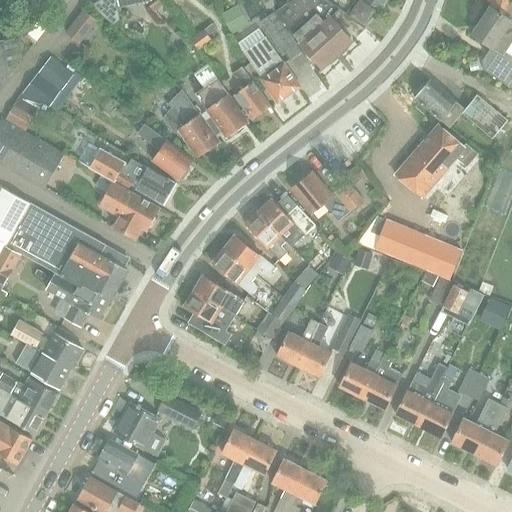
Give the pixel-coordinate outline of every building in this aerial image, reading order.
[(158,0),(144,5),(148,19),(162,14),(158,0)] [(273,0),(263,0),(265,9),(275,7),(273,0)] [(335,6),(334,5),(327,0),(290,0),(275,11),(300,44),(322,68),(365,29),(335,6)] [(492,0),(490,7),(507,13),(510,1),(506,0),(492,0)] [(364,24),(373,11),(360,2),(351,15),(364,24)] [(220,14),(232,34),(239,30),(249,24),(237,4),(220,14)] [(511,19),(510,21),(489,8),(471,35),(490,48),(481,62),(483,71),(511,90),(511,19)] [(79,44),(97,20),(82,9),(64,33),(79,44)] [(260,21),(282,52),(297,42),(274,11),(260,21)] [(50,19),(39,12),(31,22),(42,31),(50,19)] [(208,35),(217,29),(213,23),(191,39),(198,49),(211,39),(208,35)] [(251,46),(243,52),(278,101),(300,86),(266,36),(251,47),(251,46)] [(3,41),(0,41),(0,76),(9,75),(3,41)] [(68,95),(80,78),(50,56),(37,72),(57,87),(68,95)] [(242,66),(233,73),(243,88),(234,94),(252,119),(256,117),(258,117),(263,114),(263,111),(270,106),(242,66)] [(207,85),(195,93),(206,109),(226,137),(228,135),(232,136),(238,131),(239,128),(248,122),(230,97),(230,96),(217,77),(207,84),(207,85)] [(492,140),(508,122),(477,95),(465,110),(431,81),(415,99),(450,129),(462,114),(492,140)] [(175,104),(163,117),(174,132),(178,129),(180,132),(197,157),(207,151),(210,151),(216,147),(217,144),(219,142),(200,113),(199,114),(182,89),(172,100),(175,104)] [(14,103),(34,114),(41,103),(20,91),(14,103)] [(0,160),(2,162),(22,130),(1,118),(0,120),(0,160)] [(193,160),(156,132),(144,123),(137,133),(159,149),(152,160),(179,180),(180,177),(182,179),(189,169),(187,168),(193,160)] [(467,167),(479,154),(467,144),(464,146),(439,124),(396,175),(423,198),(457,158),(467,167)] [(16,170),(36,137),(36,136),(35,137),(22,130),(2,162),(16,170)] [(30,178),(50,145),(36,137),(16,170),(30,178)] [(30,178),(45,187),(64,153),(50,145),(30,178)] [(114,181),(115,180),(128,188),(131,184),(137,187),(136,188),(164,204),(176,184),(131,158),(128,164),(100,149),(92,163),(84,158),(80,163),(89,169),(90,167),(114,181)] [(359,163),(348,172),(355,182),(367,173),(359,163)] [(348,179),(330,194),(311,171),(304,178),(302,176),(291,185),(293,187),(291,188),(312,213),(324,204),(338,221),(364,199),(348,179)] [(106,193),(99,206),(118,216),(112,226),(135,239),(141,227),(147,230),(149,227),(151,226),(155,220),(154,218),(160,207),(132,192),(113,182),(106,193)] [(82,282),(111,299),(127,270),(123,268),(129,258),(31,203),(30,203),(0,186),(0,240),(5,243),(7,244),(7,245),(56,272),(80,286),(82,282)] [(291,246),(304,234),(271,199),(258,212),(286,241),(291,246)] [(300,204),(291,212),(297,220),(307,212),(300,204)] [(281,246),(286,241),(258,212),(245,224),(279,259),(287,252),(281,246)] [(387,219),(375,249),(449,279),(461,249),(387,219)] [(260,253),(259,255),(234,235),(223,249),(256,275),(261,268),(268,274),(274,266),(260,253)] [(0,252),(0,293),(5,296),(7,292),(1,289),(21,255),(4,245),(0,252)] [(358,248),(354,263),(368,267),(372,252),(358,248)] [(251,281),(256,275),(223,249),(212,263),(251,294),(258,286),(251,281)] [(337,252),(330,267),(344,274),(351,259),(337,252)] [(318,253),(308,263),(309,264),(316,271),(326,261),(318,253)] [(316,271),(309,264),(296,281),(307,290),(318,273),(316,271)] [(425,270),(420,280),(434,287),(440,277),(425,270)] [(99,319),(111,299),(82,282),(80,286),(56,272),(47,289),(71,302),(71,303),(63,317),(81,327),(89,313),(99,319)] [(220,307),(235,315),(244,300),(203,275),(193,291),(220,307)] [(434,287),(429,299),(442,306),(453,284),(454,283),(440,276),(440,277),(434,287)] [(295,305),(307,290),(296,281),(284,297),(295,305)] [(453,284),(442,306),(458,313),(460,309),(464,311),(463,313),(467,315),(464,321),(469,323),(483,294),(474,290),(472,293),(453,284)] [(193,291),(184,306),(197,314),(191,324),(204,332),(225,345),(231,334),(225,331),(235,315),(220,307),(193,291)] [(284,321),(295,305),(284,297),(271,313),(284,321)] [(491,297),(485,308),(505,318),(510,306),(491,297)] [(348,314),(332,347),(343,353),(360,319),(348,314)] [(404,315),(400,324),(407,327),(412,318),(404,315)] [(298,366),(319,324),(310,319),(301,338),(288,331),(276,355),(298,366)] [(50,340),(42,336),(43,333),(20,320),(12,335),(71,369),(83,348),(54,332),(50,340)] [(319,324),(298,366),(319,376),(331,353),(318,346),(327,328),(319,324)] [(360,326),(350,347),(361,352),(371,332),(360,326)] [(60,389),(71,369),(12,335),(11,335),(32,346),(26,357),(37,363),(31,373),(60,389)] [(362,398),(384,353),(375,348),(365,370),(351,363),(339,386),(362,398)] [(384,408),(396,385),(401,374),(388,367),(393,357),(384,353),(362,398),(384,408)] [(418,425),(442,377),(447,367),(438,362),(427,385),(413,378),(407,391),(395,414),(418,425)] [(467,396),(478,374),(468,370),(457,391),(467,396)] [(10,393),(46,413),(57,393),(29,377),(24,385),(17,381),(3,373),(0,377),(0,386),(11,393),(10,393)] [(478,374),(467,396),(477,400),(487,379),(478,374)] [(438,406),(448,387),(451,381),(442,377),(418,425),(440,436),(452,413),(438,406)] [(10,393),(2,389),(0,387),(0,414),(34,434),(46,413),(10,393)] [(165,395),(157,410),(193,428),(201,413),(165,395)] [(474,453),(498,404),(487,398),(475,424),(463,418),(451,442),(474,453)] [(164,440),(152,434),(160,419),(129,402),(113,432),(155,456),(164,440)] [(496,464),(508,440),(494,434),(507,408),(498,404),(474,453),(496,464)] [(219,411),(214,422),(224,427),(230,417),(231,416),(220,410),(219,411)] [(0,454),(17,465),(32,438),(0,419),(0,454)] [(227,496),(234,483),(255,441),(234,430),(222,453),(234,460),(217,494),(223,496),(217,509),(220,511),(227,496)] [(99,460),(92,473),(123,490),(135,497),(154,464),(148,460),(138,455),(109,439),(98,459),(99,460)] [(255,441),(234,483),(242,487),(252,468),(265,475),(277,452),(255,441)] [(284,511),(305,470),(284,459),(272,483),(285,490),(274,511),(284,511)] [(298,511),(300,509),(298,508),(303,498),(316,505),(327,481),(305,470),(284,511),(298,511)] [(124,511),(134,511),(139,503),(90,476),(77,500),(100,511),(105,511),(112,502),(119,506),(118,509),(124,511)] [(220,511),(223,511),(250,511),(256,501),(236,491),(232,499),(227,496),(220,511)] [(186,511),(209,511),(211,508),(193,499),(186,511)] [(257,503),(252,511),(263,511),(266,507),(257,503)]
